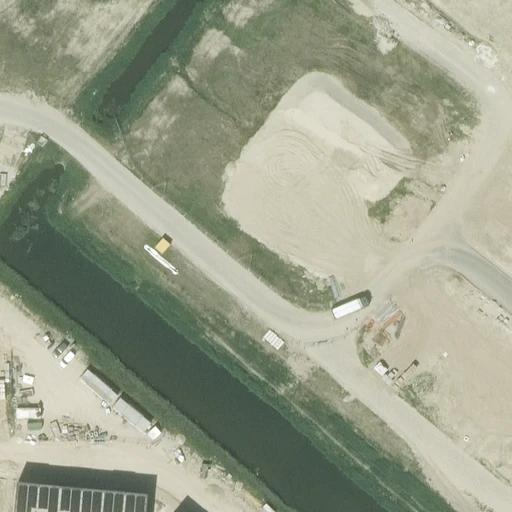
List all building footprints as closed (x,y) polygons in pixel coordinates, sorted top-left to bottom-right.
[(14,488),(11,511),(34,511),(36,490),(14,488)] [(36,490),(34,511),(55,511),(58,492),(36,490)] [(58,492),(55,511),(77,511),(79,494),(58,492)] [(79,494),(77,511),(99,511),(101,496),(79,494)] [(101,496),(99,511),(121,511),(122,498),(101,496)] [(122,498),(121,511),(143,511),(145,500),(122,498)]
